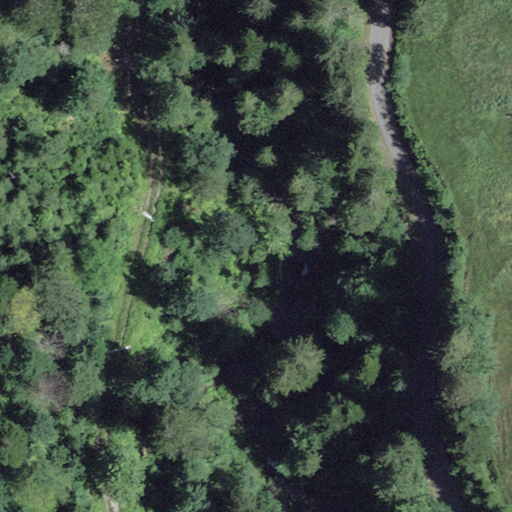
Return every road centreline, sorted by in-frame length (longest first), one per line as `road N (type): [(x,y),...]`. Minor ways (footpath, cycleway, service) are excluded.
road 1 (unclassified): [(453,511),(424,412),(427,224),(380,98),(388,0)]
road 2 (track): [(140,0),(141,83),(161,160),(105,422),(115,511)]
